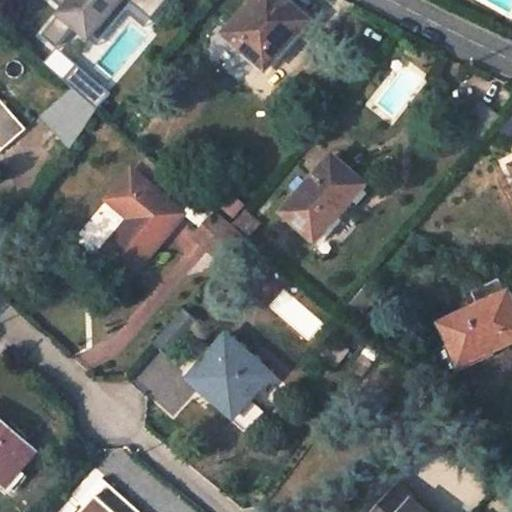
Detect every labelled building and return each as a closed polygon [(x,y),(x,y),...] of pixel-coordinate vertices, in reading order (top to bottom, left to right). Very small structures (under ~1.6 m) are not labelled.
[(51,0),(63,10),(41,36),(55,48),(73,27),(97,47),(126,13),(144,28),(168,0),(51,0)] [(309,21),(286,0),(256,0),(248,10),(250,12),(230,36),(266,69),(309,21)] [(23,20),(13,11),(5,20),(15,29),(23,20)] [(111,95),(77,65),(64,81),(98,110),(101,106),(105,110),(110,103),(107,101),(111,95)] [(27,130),(0,98),(0,145),(3,150),(27,130)] [(482,100),(462,124),(479,138),(500,114),(482,100)] [(361,181),(332,156),(283,212),(297,224),(301,221),(314,234),(361,181)] [(129,281),(176,225),(159,210),(168,198),(133,168),(108,198),(131,217),(99,257),(129,281)] [(214,210),(199,197),(186,213),(201,226),(214,210)] [(186,213),(168,198),(159,210),(176,225),(186,213)] [(247,238),(214,210),(201,226),(194,234),(226,261),(247,238)] [(261,223),(248,213),(237,224),(251,235),(261,223)] [(474,358),(511,340),(511,297),(509,291),(505,292),(500,279),(473,291),(480,305),(441,323),(450,342),(444,345),(451,359),(456,357),(457,356),(453,345),(466,339),(474,358)] [(380,293),(368,283),(349,305),(361,315),(380,293)] [(273,373),(226,334),(213,350),(217,354),(196,379),(253,427),(271,406),(256,394),(273,373)] [(456,357),(460,364),(474,358),(466,339),(453,345),(457,356),(456,357)] [(433,350),(443,371),(454,367),(451,359),(444,345),(433,350)] [(35,452),(0,420),(0,480),(1,481),(15,466),(19,470),(35,452)] [(380,511),(431,511),(401,487),(380,511)]
